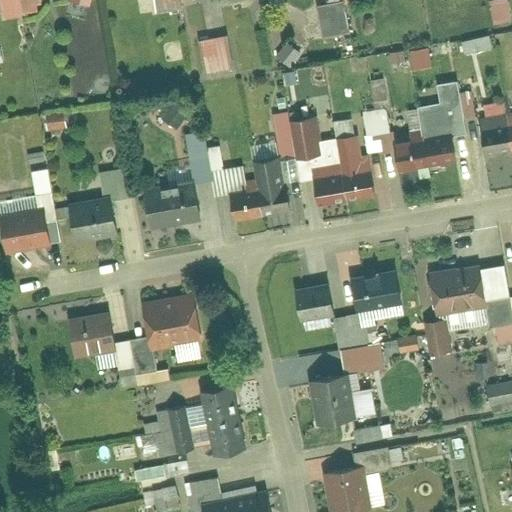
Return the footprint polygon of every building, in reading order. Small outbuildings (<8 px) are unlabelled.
[(42,0),(5,0),(10,23),(46,16),(42,0)] [(78,0),(77,3),(90,9),(94,0),(78,0)] [(318,11),(323,40),(351,35),(346,6),(318,11)] [(203,42),(208,70),(231,67),(227,38),(203,42)] [(289,44),(279,58),(293,69),(304,54),(289,44)] [(26,71),(13,60),(4,71),(16,82),(26,71)] [(328,64),(312,67),(322,114),(338,110),(328,64)] [(460,79),(468,120),(483,117),(476,76),(460,79)] [(383,155),(396,152),(394,144),(398,143),(396,132),(393,133),(388,108),(383,79),(370,82),(375,111),(363,113),(367,138),(365,138),(368,155),(371,155),(383,153),(383,155)] [(418,109),(423,137),(452,132),(467,129),(458,82),(437,86),(440,105),(418,109)] [(174,102),(162,118),(176,129),(189,112),(174,102)] [(487,120),(507,117),(505,103),(484,106),(487,120)] [(275,115),(283,158),(284,163),(325,155),(317,115),(292,120),(291,112),(275,115)] [(66,114),(46,116),(48,129),(67,128),(66,114)] [(481,121),(487,155),(511,151),(511,144),(507,117),(487,120),(481,121)] [(338,140),(356,137),(353,119),(334,123),(338,140)] [(192,160),(196,181),(213,178),(208,149),(205,133),(187,136),(185,129),(174,131),(179,162),(192,160)] [(423,137),(430,168),(458,163),(452,132),(423,137)] [(344,171),(349,201),(378,196),(371,155),(368,155),(363,156),(360,136),(356,137),(338,140),(344,171)] [(396,152),(400,174),(430,168),(423,137),(398,143),(394,144),(396,152)] [(232,195),(248,192),(244,166),(225,169),(221,147),(208,149),(213,178),(216,198),(232,195)] [(259,190),(264,217),(293,210),(284,163),(283,158),(253,164),(259,190)] [(33,172),(39,209),(45,208),(51,243),(61,241),(49,170),(33,172)] [(315,177),(320,206),(349,201),(344,171),(315,177)] [(203,223),(196,181),(146,189),(153,231),(203,223)] [(264,217),(259,190),(248,192),(232,195),(237,222),(264,217)] [(68,203),(75,241),(121,233),(114,194),(68,203)] [(0,216),(0,217),(7,255),(52,247),(51,243),(45,208),(39,209),(0,216)] [(480,270),(480,266),(430,274),(438,316),(446,315),(487,308),(480,270)] [(505,266),(480,270),(487,308),(446,315),(447,320),(449,333),(490,326),(491,330),(496,329),(499,347),(511,344),(511,302),(511,298),(505,266)] [(403,304),(397,271),(353,279),(359,313),(403,304)] [(337,317),(331,285),(297,291),(302,323),(333,318),(337,317)] [(204,341),(195,293),(144,303),(151,336),(153,351),(204,341)] [(403,304),(359,313),(337,317),(333,318),(344,373),(347,373),(356,371),(357,376),(386,371),(376,321),(405,316),(403,304)] [(76,358),(117,351),(115,343),(110,313),(69,320),(76,358)] [(453,353),(449,333),(447,320),(424,324),(430,357),(453,353)] [(153,351),(151,336),(115,343),(117,351),(124,388),(170,380),(168,370),(157,372),(153,351)] [(419,350),(417,336),(398,339),(401,354),(419,350)] [(488,363),(475,364),(476,380),(488,380),(488,363)] [(347,373),(311,380),(319,427),(356,419),(351,394),(347,373)] [(511,402),(511,381),(489,385),(493,406),(511,402)] [(247,448),(234,386),(201,393),(204,403),(213,445),(215,455),(247,448)] [(372,390),(351,394),(356,419),(377,415),(372,390)] [(213,445),(204,403),(156,413),(158,421),(143,424),(145,435),(134,438),(136,448),(144,446),(147,459),(213,445)] [(394,436),(391,424),(355,431),(358,443),(394,436)] [(360,453),(363,466),(372,510),(388,507),(381,472),(391,470),(390,464),(404,461),(401,445),(360,453)] [(46,474),(61,470),(57,450),(42,453),(46,474)] [(166,477),(163,465),(144,469),(147,481),(166,477)] [(363,466),(327,473),(333,511),(363,511),(372,510),(363,466)] [(204,511),(203,504),(258,493),(256,486),(222,493),(220,480),(185,487),(190,511),(204,511)] [(158,510),(180,505),(177,491),(155,496),(158,510)] [(272,511),(268,491),(258,493),(203,504),(204,511),(272,511)]
